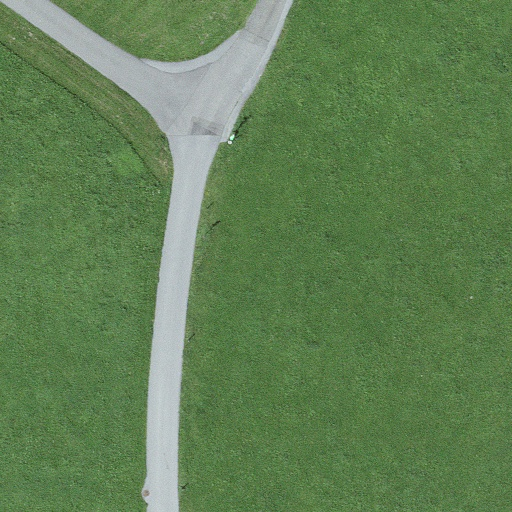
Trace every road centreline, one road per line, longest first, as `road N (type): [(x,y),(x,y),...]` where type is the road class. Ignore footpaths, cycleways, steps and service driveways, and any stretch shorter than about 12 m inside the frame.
road 1 (track): [(166,511),(163,397),(200,118)]
road 2 (track): [(200,118),(263,0)]
